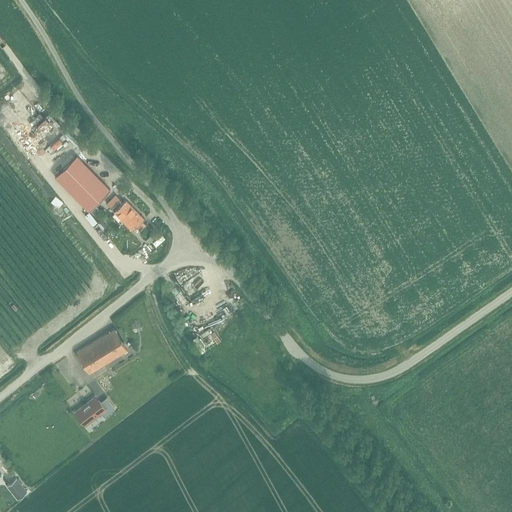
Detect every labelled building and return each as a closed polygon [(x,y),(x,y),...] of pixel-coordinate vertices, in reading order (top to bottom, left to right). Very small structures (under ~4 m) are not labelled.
[(77,155),(55,176),(88,211),(110,189),(77,155)] [(116,194),(107,203),(133,229),(136,226),(140,230),(146,224),(142,220),(144,218),(125,199),(123,201),(116,194)] [(176,286),(183,297),(191,292),(183,281),(176,286)] [(221,328),(234,319),(217,296),(205,305),(221,328)] [(127,348),(114,328),(77,352),(90,372),(127,348)] [(85,425),(96,417),(101,413),(104,417),(115,408),(107,398),(101,402),(96,396),(75,412),(85,425)] [(16,477),(7,485),(18,498),(27,491),(16,477)]
